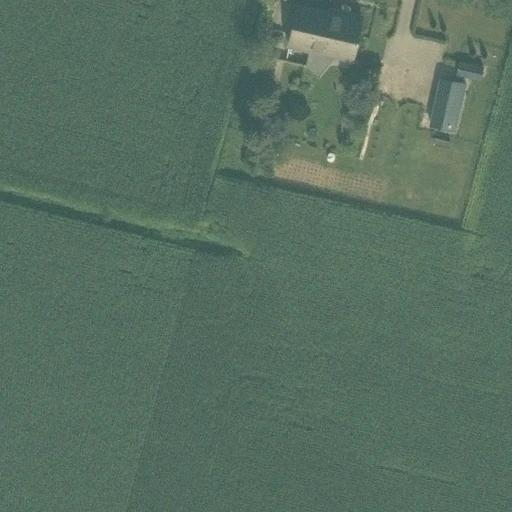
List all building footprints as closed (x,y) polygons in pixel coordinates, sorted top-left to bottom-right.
[(296,5),(288,44),(309,49),(310,49),(321,52),(323,46),(352,53),(353,53),(361,16),(341,11),(340,15),(296,5)] [(459,62),(457,74),(480,79),(482,67),(459,62)] [(435,108),(431,123),(456,129),(460,113),(435,108)] [(368,195),(347,280),(426,299),(447,215),(368,195)] [(418,511),(511,511),(511,274),(449,263),(419,419),(436,422),(418,511)] [(346,318),(328,396),(382,408),(399,330),(346,318)]
